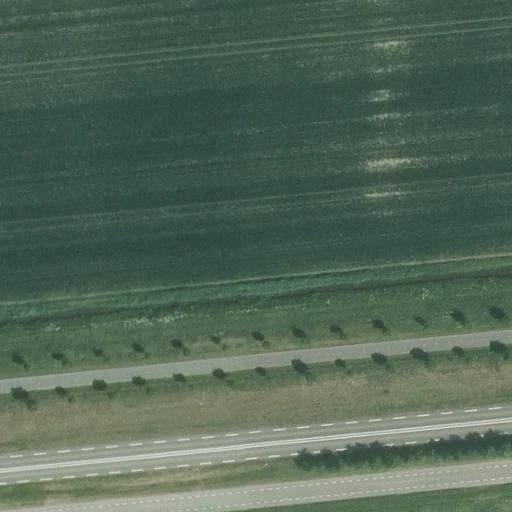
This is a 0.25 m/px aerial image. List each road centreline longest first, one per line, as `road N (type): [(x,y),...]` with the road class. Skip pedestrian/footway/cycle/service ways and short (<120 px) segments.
road 1 (secondary): [(0,471),(511,420)]
road 2 (unclassified): [(511,336),(0,387)]
road 3 (unclassified): [(106,511),(511,471)]
